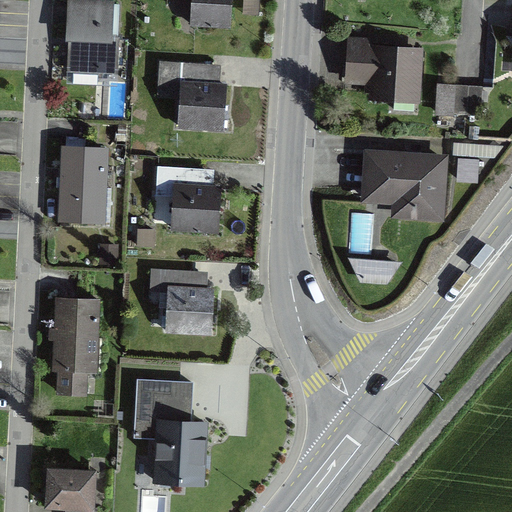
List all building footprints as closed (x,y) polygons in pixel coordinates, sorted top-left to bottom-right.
[(190,0),(189,28),(227,30),(228,0),(190,0)] [(115,9),(72,7),(69,60),(119,62),(120,42),(113,42),(115,9)] [(416,102),(419,49),(372,46),(372,40),(344,39),(342,87),(366,88),(365,100),(416,102)] [(221,72),(162,69),(161,100),(186,101),(184,135),(224,137),(226,91),(221,90),(221,72)] [(465,86),(438,85),(436,114),(462,116),(465,86)] [(479,87),(465,86),(462,116),(477,117),(479,87)] [(446,157),(361,153),(359,204),(390,205),(389,220),(443,223),(446,157)] [(103,230),(105,158),(68,156),(65,229),(103,230)] [(474,160),(455,159),(454,182),(473,183),(474,160)] [(220,189),(209,188),(210,172),(155,169),(153,197),(171,198),(169,231),(217,234),(220,189)] [(399,262),(346,258),(357,282),(386,283),(399,262)] [(203,289),(203,273),(149,272),(149,291),(167,291),(165,334),(212,335),(214,289),(203,289)] [(92,373),(95,302),(53,300),(50,369),(56,369),(55,395),(81,396),(82,372),(92,373)] [(203,424),(187,423),(189,382),(133,380),(131,440),(153,441),(151,486),(201,488),(203,424)] [(93,473),(45,471),(44,509),(63,510),(92,511),(93,473)]
